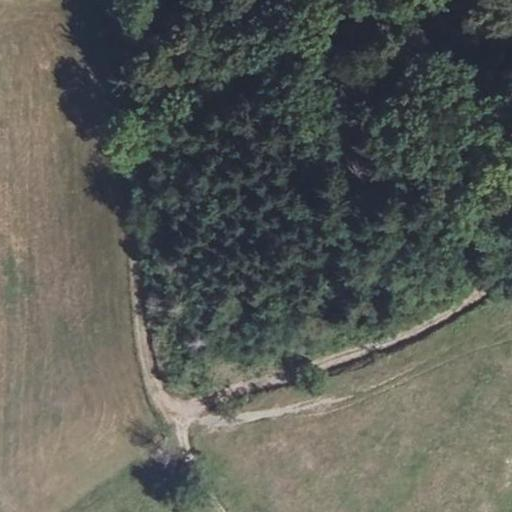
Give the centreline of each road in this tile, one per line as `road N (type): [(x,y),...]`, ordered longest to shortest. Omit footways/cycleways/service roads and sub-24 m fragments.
road 1 (track): [(166,415),(143,377),(137,332),(136,118),(116,0)]
road 2 (track): [(166,415),(324,365),(511,284)]
road 3 (track): [(136,118),(196,49),(297,0)]
